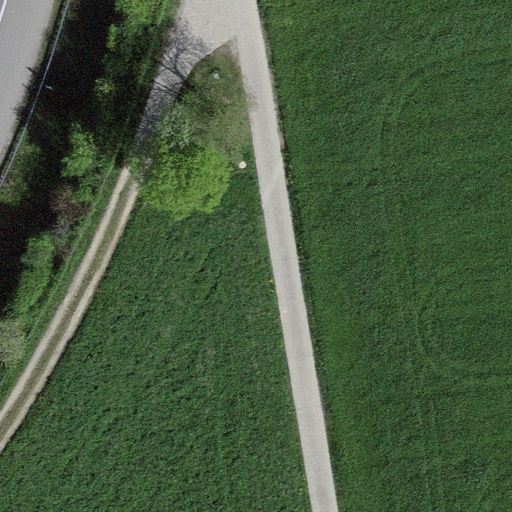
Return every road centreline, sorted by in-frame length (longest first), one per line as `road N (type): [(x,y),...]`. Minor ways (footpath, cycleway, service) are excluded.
road 1 (track): [(241,0),(321,511)]
road 2 (track): [(206,0),(189,25),(95,269),(0,436)]
